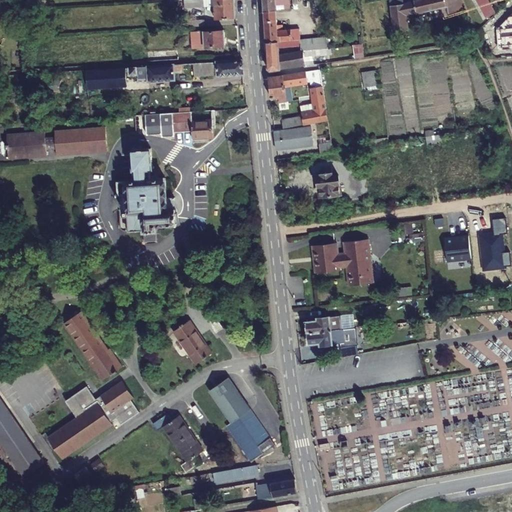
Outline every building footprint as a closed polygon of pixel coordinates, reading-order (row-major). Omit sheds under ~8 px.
[(188,0),(189,8),(208,7),(207,0),(188,0)] [(218,0),(219,19),(239,18),(238,0),(218,0)] [(267,0),(268,12),(281,11),(295,9),(293,0),(267,0)] [(390,0),(394,30),(411,28),(410,16),(448,7),(449,14),(465,11),(460,0),(417,0),(405,3),(404,0),(390,0)] [(268,12),(269,21),(282,20),(281,11),(268,12)] [(269,21),(271,42),(305,40),(304,28),(282,30),(282,20),(269,21)] [(197,33),(198,48),(229,46),(228,31),(197,33)] [(316,39),(317,49),(332,48),(331,38),(316,39)] [(305,40),(306,50),(317,49),(316,39),(305,40)] [(271,42),(272,68),(274,71),(285,69),(285,68),(284,52),(306,50),(305,40),(271,42)] [(360,52),(361,58),(369,57),(367,43),(359,44),(360,52)] [(152,49),(153,61),(183,59),(183,47),(152,49)] [(317,49),(306,50),(284,52),(285,68),(311,64),(311,66),(319,64),(317,57),(333,55),(332,48),(317,49)] [(198,70),(199,76),(222,76),(222,77),(248,75),(249,75),(248,60),(198,63),(198,70)] [(152,72),(153,81),(180,79),(179,71),(179,64),(135,67),(135,73),(152,72)] [(92,70),(93,84),(133,81),(132,67),(92,70)] [(366,72),(369,87),(383,85),(381,70),(366,72)] [(333,121),(325,71),(310,73),(310,71),(287,74),(288,75),(290,93),(313,89),(313,91),(315,90),(318,106),(312,106),(313,112),(306,113),(306,116),(308,124),(333,121)] [(282,96),(283,101),(291,100),(290,93),(288,75),(273,77),(275,97),(282,96)] [(166,133),(167,136),(179,135),(179,133),(197,132),(198,139),(218,138),(218,125),(221,125),(220,110),(150,115),(152,135),(166,133)] [(286,119),(287,127),(308,124),(306,116),(286,119)] [(278,131),(281,149),(317,144),(315,126),(278,131)] [(57,150),(58,155),(108,152),(106,129),(56,133),(57,139),(46,139),(46,133),(8,135),(10,159),(48,157),(47,150),(57,150)] [(430,136),(431,144),(447,142),(445,133),(430,136)] [(323,143),(324,152),(337,150),(335,139),(331,140),(331,142),(323,143)] [(148,228),(149,241),(161,240),(160,225),(180,224),(179,209),(170,210),(169,198),(168,178),(150,179),(149,168),(156,167),(154,147),(135,148),(136,169),(138,169),(138,178),(121,180),(122,194),(130,194),(131,208),(129,209),(129,214),(132,213),(133,229),(148,228)] [(323,177),(325,196),(345,194),(345,189),(349,189),(349,185),(344,186),(343,175),(337,175),(331,176),(330,173),(325,173),(325,177),(323,177)] [(169,198),(170,210),(179,209),(178,197),(169,198)] [(351,264),(354,283),(367,281),(366,274),(377,272),(372,236),(348,240),(350,253),(342,254),(341,240),(316,243),(320,270),(344,267),(344,264),(351,264)] [(366,274),(367,281),(377,280),(377,272),(366,274)] [(111,348),(85,309),(69,320),(108,377),(126,364),(114,346),(111,348)] [(229,326),(219,312),(212,317),(217,325),(221,331),(229,326)] [(309,319),(310,330),(347,326),(346,312),(321,315),(321,317),(309,319)] [(205,334),(217,325),(212,317),(199,326),(205,334)] [(178,329),(200,361),(216,351),(205,334),(199,326),(194,318),(178,329)] [(310,330),(311,341),(323,340),(324,342),(344,340),(344,334),(343,330),(346,330),(360,329),(360,325),(347,326),(310,330)] [(354,348),(355,352),(365,351),(363,338),(350,340),(352,348),(354,348)] [(252,409),(230,377),(211,390),(233,422),(239,418),(252,409)] [(134,397),(123,381),(101,396),(103,399),(99,403),(96,399),(87,386),(66,401),(77,417),(49,437),(63,459),(113,424),(112,422),(109,418),(114,415),(117,418),(121,425),(140,412),(131,399),(134,397)] [(0,432),(28,474),(49,460),(0,388),(0,432)] [(239,418),(228,426),(252,461),(276,445),(252,409),(239,418)] [(172,411),(157,421),(162,428),(168,424),(192,458),(186,463),(190,469),(205,460),(200,453),(207,448),(183,413),(176,418),(172,411)] [(263,470),(262,463),(195,475),(196,478),(196,480),(219,476),(220,478),(263,470)] [(195,474),(169,478),(170,483),(196,478),(195,475),(195,474)] [(298,476),(260,483),(262,496),(300,490),(298,476)] [(184,484),(172,486),(173,494),(185,491),(184,484)] [(212,495),(202,496),(204,505),(213,504),(212,495)] [(253,511),(280,511),(279,503),(253,508),(253,511)]
